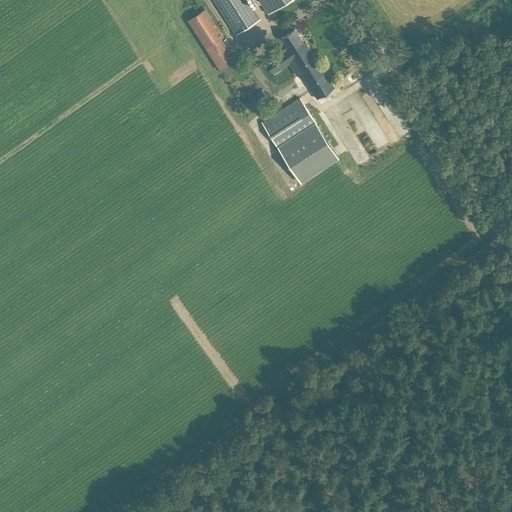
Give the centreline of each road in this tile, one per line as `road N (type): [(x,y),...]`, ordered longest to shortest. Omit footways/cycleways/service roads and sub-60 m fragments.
road 1 (track): [(112,511),(500,234)]
road 2 (unclassified): [(500,234),(345,0)]
